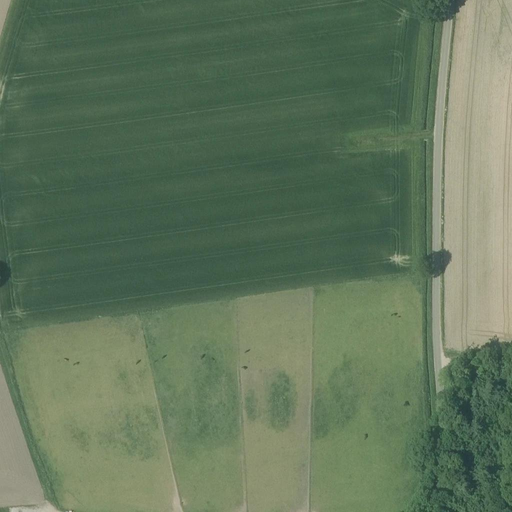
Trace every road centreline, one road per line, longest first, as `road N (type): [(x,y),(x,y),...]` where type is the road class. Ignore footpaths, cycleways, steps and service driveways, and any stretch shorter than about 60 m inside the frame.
road 1 (unclassified): [(449,0),(437,167),(443,450),(435,511)]
road 2 (track): [(50,511),(0,355)]
